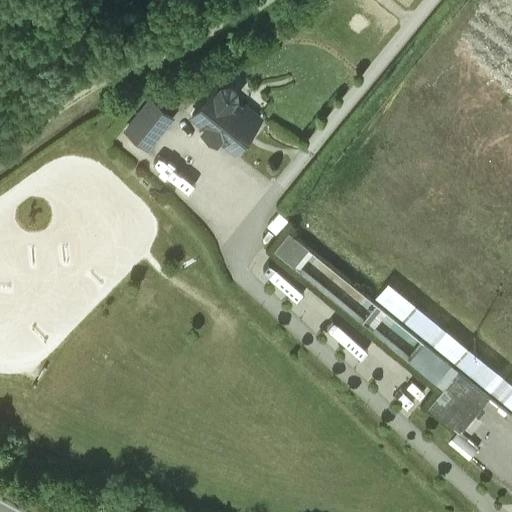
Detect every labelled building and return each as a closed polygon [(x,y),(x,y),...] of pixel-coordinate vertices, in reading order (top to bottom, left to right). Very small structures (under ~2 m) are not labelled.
[(236,88),(230,84),(223,84),(219,89),(216,86),(193,114),(207,126),(205,129),(217,139),(220,136),(235,148),(258,120),(233,100),(236,95),(236,88)] [(151,98),(126,129),(148,147),(173,116),(151,98)] [(313,250),(289,231),(273,250),(296,270),(313,250)] [(511,385),(387,283),(373,300),(423,339),(487,392),(511,413),(511,385)] [(457,430),(487,392),(423,339),(406,359),(442,389),(429,406),(457,430)]
